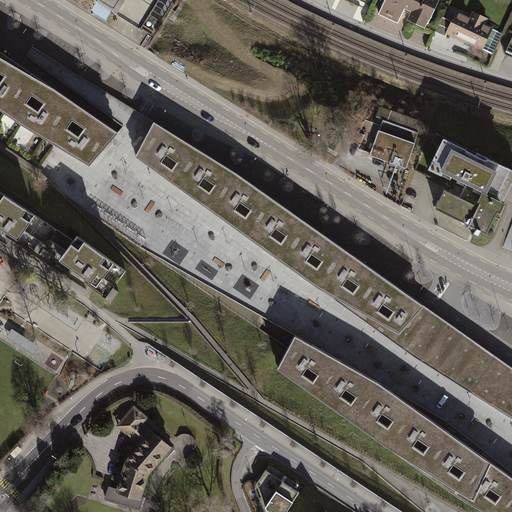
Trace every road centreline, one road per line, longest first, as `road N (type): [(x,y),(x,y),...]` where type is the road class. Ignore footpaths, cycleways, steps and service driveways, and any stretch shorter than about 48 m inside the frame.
road 1 (primary): [(35,0),(431,247),(511,288)]
road 2 (secondary): [(260,437),(161,377),(128,379),(94,398),(0,498)]
road 3 (residential): [(511,83),(299,0)]
road 4 (secondary): [(372,511),(260,437)]
